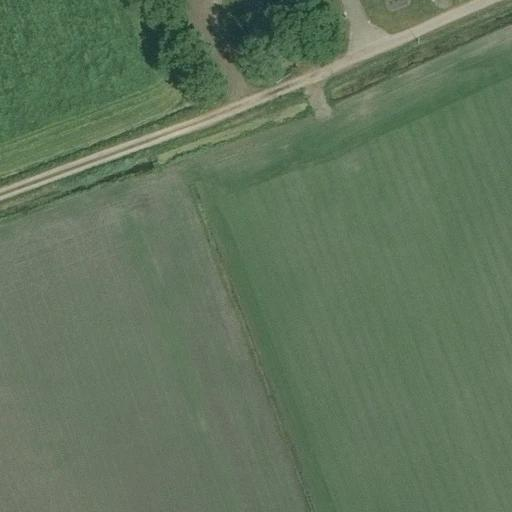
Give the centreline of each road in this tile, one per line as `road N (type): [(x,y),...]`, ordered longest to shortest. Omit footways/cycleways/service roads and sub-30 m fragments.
road 1 (unclassified): [(210,116),(490,0)]
road 2 (track): [(0,191),(210,116)]
